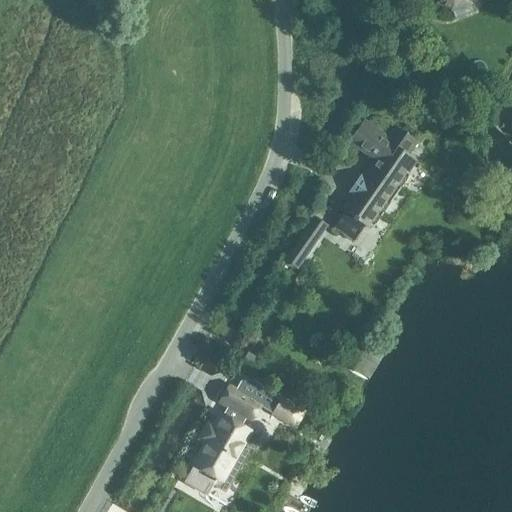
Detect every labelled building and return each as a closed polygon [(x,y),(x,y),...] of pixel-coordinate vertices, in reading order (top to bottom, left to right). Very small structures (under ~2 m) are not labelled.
[(436,0),(435,3),(451,10),(454,19),(471,12),(468,3),(469,0),(436,0)] [(351,140),(380,160),(367,179),(362,176),(350,194),(354,197),(345,211),(367,225),(368,224),(373,228),(410,175),(404,171),(412,159),(406,156),(415,142),(393,128),(387,138),(363,122),(351,140)] [(296,268),(326,225),(315,218),(285,261),(296,268)] [(252,368),(257,359),(248,354),(243,363),(252,368)] [(194,465),(184,483),(205,495),(211,485),(224,492),(248,451),(256,436),(240,426),(244,419),(252,424),(261,408),(288,424),(297,409),(263,389),(264,387),(244,376),(235,391),(228,387),(219,402),(232,410),(227,418),(222,416),(214,429),(207,424),(198,439),(206,443),(193,465),(194,465)]
